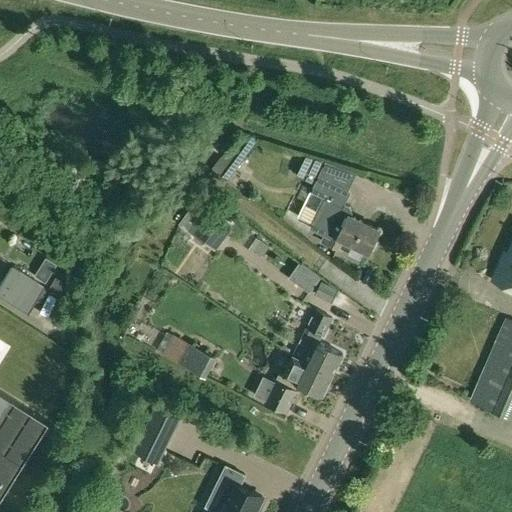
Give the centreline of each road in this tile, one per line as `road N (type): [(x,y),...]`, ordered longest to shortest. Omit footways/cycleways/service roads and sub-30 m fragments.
road 1 (secondary): [(306,511),(471,180)]
road 2 (unclassified): [(107,0),(335,38)]
road 3 (unclassified): [(499,30),(466,38),(335,38)]
road 4 (unclassified): [(335,38),(487,83)]
